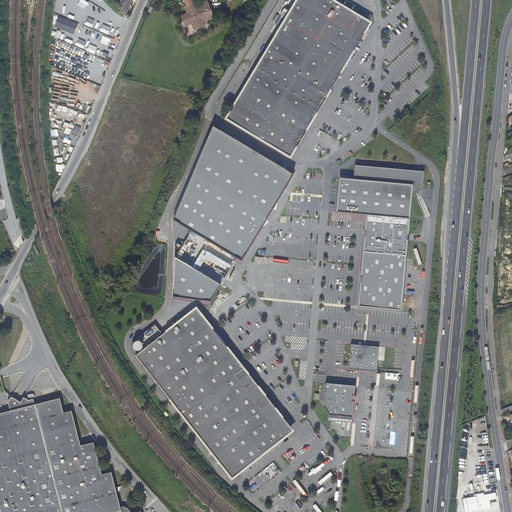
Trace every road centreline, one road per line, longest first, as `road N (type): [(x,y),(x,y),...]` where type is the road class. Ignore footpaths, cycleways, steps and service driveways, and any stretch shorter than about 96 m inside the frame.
road 1 (primary): [(438,511),(486,0)]
road 2 (secondary): [(511,16),(481,273),(498,448)]
road 3 (primary): [(461,158),(428,511)]
road 4 (unclassified): [(13,269),(76,156),(142,0)]
road 5 (unclassified): [(30,319),(68,397),(159,511)]
road 6 (primary): [(476,0),(461,158)]
road 7 (primary): [(446,0),(461,158)]
